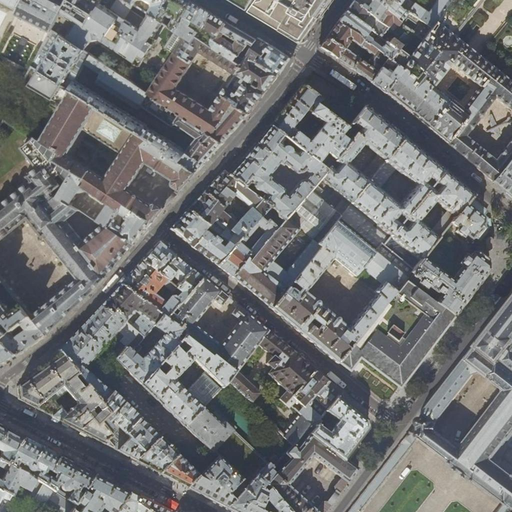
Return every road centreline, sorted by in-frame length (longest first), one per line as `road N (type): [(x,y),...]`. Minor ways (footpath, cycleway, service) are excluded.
road 1 (residential): [(157,229),(398,426)]
road 2 (residential): [(511,217),(353,84),(305,54)]
road 3 (residential): [(305,54),(157,229)]
road 4 (residential): [(157,229),(53,341),(0,381)]
road 5 (tertiary): [(0,404),(188,503)]
road 6 (tertiary): [(398,426),(511,277)]
